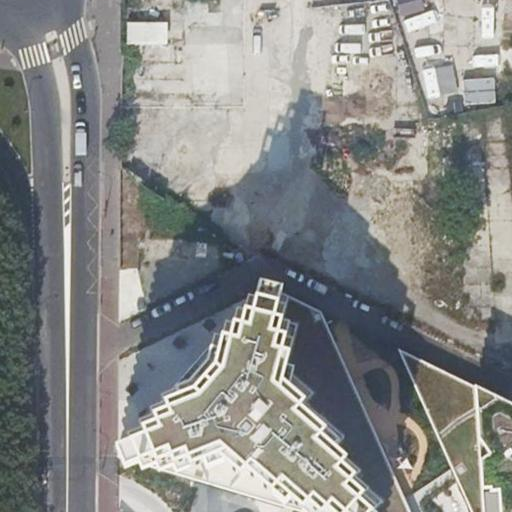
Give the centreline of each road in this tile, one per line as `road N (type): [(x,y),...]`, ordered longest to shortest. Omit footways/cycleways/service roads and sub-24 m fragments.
road 1 (secondary): [(69,402),(83,106),(61,1)]
road 2 (secondary): [(7,29),(30,54),(46,111),(50,228)]
road 3 (secondary): [(50,228),(69,402)]
